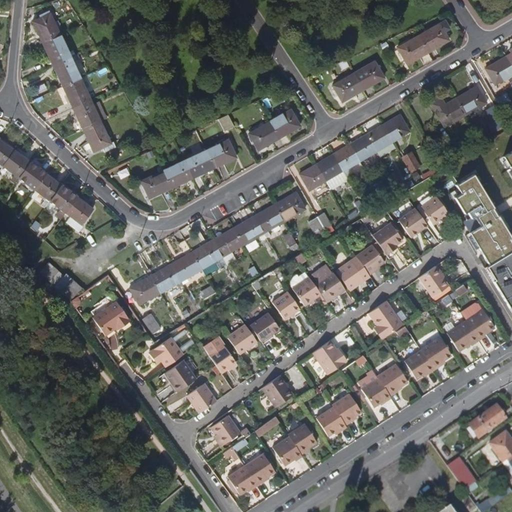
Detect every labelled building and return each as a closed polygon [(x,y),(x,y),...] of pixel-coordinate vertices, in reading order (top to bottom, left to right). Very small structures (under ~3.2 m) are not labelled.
[(31,28),(41,49),(59,40),(57,35),(61,33),(58,28),(54,30),(49,19),(31,28)] [(445,23),(419,38),(428,54),(448,42),(444,35),(450,31),(445,23)] [(428,54),(419,38),(397,51),(407,67),(428,54)] [(59,40),(41,49),(52,70),(69,62),(59,40)] [(511,77),(511,66),(507,59),(487,71),(496,87),(511,77)] [(348,68),(344,61),(336,65),(341,73),(348,68)] [(52,70),(63,92),(80,83),(69,62),(52,70)] [(353,77),(363,92),(384,80),(374,64),(353,77)] [(341,105),(363,92),(353,77),(332,89),(341,105)] [(63,92),(73,113),(90,105),(80,83),(63,92)] [(479,88),(457,101),(467,117),(488,105),(479,88)] [(511,108),(511,106),(505,95),(498,99),(506,112),(511,108)] [(258,103),(260,107),(270,102),(267,98),(258,103)] [(467,117),(457,101),(444,109),(440,101),(431,107),(444,130),(467,117)] [(73,113),(84,135),(101,127),(93,110),(90,105),(73,113)] [(101,106),(93,110),(101,127),(109,122),(101,106)] [(508,126),(497,108),(488,114),(493,123),(498,132),(508,126)] [(291,113),(271,125),(280,141),(301,129),(291,113)] [(237,131),(228,117),(219,121),(227,137),(237,131)] [(385,128),(394,145),(410,135),(401,119),(385,128)] [(498,132),(493,123),(490,125),(495,134),(498,138),(511,131),(508,126),(498,132)] [(280,141),(271,125),(249,137),(259,154),(280,141)] [(101,127),(84,135),(95,157),(104,152),(112,149),(111,148),(101,127)] [(378,154),(394,145),(385,128),(368,138),(378,154)] [(351,148),(361,164),(378,154),(368,138),(351,148)] [(463,154),(455,141),(446,146),(454,160),(463,154)] [(230,143),(207,154),(216,171),(238,160),(230,143)] [(0,144),(0,167),(3,170),(14,155),(0,144)] [(111,148),(112,149),(104,152),(106,157),(117,151),(115,146),(111,148)] [(334,158),(344,174),(347,172),(361,164),(351,148),(334,158)] [(511,151),(500,159),(511,178),(511,151)] [(207,154),(186,164),(194,181),(216,171),(207,154)] [(471,154),(463,161),(470,170),(479,163),(471,154)] [(14,155),(3,170),(13,178),(19,182),(30,167),(14,155)] [(421,170),(413,156),(405,161),(413,175),(421,170)] [(318,168),(327,184),(344,174),(334,158),(318,168)] [(164,175),(172,192),(194,181),(186,164),(164,175)] [(30,167),(19,182),(35,193),(45,178),(30,167)] [(311,194),(327,184),(318,168),(302,178),(311,194)] [(347,172),(344,174),(349,183),(353,181),(347,172)] [(413,177),(417,184),(435,173),(433,172),(421,179),(417,174),(413,177)] [(349,183),(344,174),(327,184),(333,194),(349,184),(349,183)] [(151,202),(172,192),(164,175),(142,185),(151,202)] [(391,178),(398,190),(403,186),(404,186),(397,175),(391,178)] [(467,235),(486,267),(508,253),(511,251),(511,248),(507,241),(510,240),(495,216),(494,217),(490,211),(491,210),(470,176),(453,187),(458,196),(452,200),(461,216),(464,214),(468,220),(471,219),(477,228),(469,234),(467,235)] [(15,188),(19,182),(13,178),(10,184),(15,188)] [(45,178),(35,193),(46,201),(41,208),(45,212),(50,205),(61,190),(45,178)] [(398,190),(400,194),(414,186),(411,183),(404,187),(403,186),(398,190)] [(374,188),(381,200),(388,195),(381,184),(374,188)] [(374,188),(366,193),(372,204),(381,200),(374,188)] [(0,193),(0,202),(3,205),(11,194),(4,189),(0,193)] [(60,212),(66,216),(77,201),(61,190),(50,205),(60,212)] [(276,209),(286,225),(307,213),(297,197),(276,209)] [(77,235),(82,228),(93,213),(77,201),(66,216),(70,219),(66,226),(77,235)] [(368,215),(360,202),(354,206),(362,218),(368,215)] [(448,219),(436,202),(420,213),(432,230),(448,219)] [(255,221),(265,237),(270,235),(286,225),(276,209),(255,221)] [(354,210),(346,215),(350,223),(359,218),(354,210)] [(62,223),(66,216),(60,212),(55,218),(62,223)] [(428,232),(416,215),(398,227),(411,245),(428,232)] [(318,220),(326,233),(334,229),(326,216),(318,220)] [(317,238),(326,233),(318,220),(309,225),(317,238)] [(261,240),(265,237),(255,221),(235,233),(244,249),(261,240)] [(391,230),(374,243),(387,262),(395,257),(393,254),(396,252),(403,247),(391,230)] [(234,256),(244,249),(235,233),(225,239),(220,242),(214,245),(224,261),(234,256)] [(291,250),(298,246),(292,235),(288,238),(285,240),(291,250)] [(313,237),(305,241),(310,249),(318,244),(313,237)] [(220,264),(224,261),(214,245),(200,253),(193,241),(187,245),(203,273),(220,264)] [(173,268),(183,285),(203,273),(187,245),(180,249),(187,261),(173,268)] [(356,262),(357,264),(370,282),(376,278),(375,276),(379,273),(385,269),(373,251),(356,262)] [(259,256),(266,267),(274,263),(267,252),(259,256)] [(486,267),(484,268),(492,280),(511,313),(511,259),(508,253),(486,267)] [(234,256),(224,261),(229,270),(239,265),(234,256)] [(306,265),(303,259),(295,264),(299,269),(306,265)] [(224,261),(220,264),(226,272),(229,270),(224,261)] [(357,264),(337,278),(350,297),(370,282),(357,264)] [(152,281),(162,298),(183,285),(173,268),(152,281)] [(260,278),(256,270),(250,274),(255,281),(260,278)] [(56,272),(46,282),(49,285),(59,275),(56,272)] [(448,292),(435,272),(419,284),(432,303),(448,292)] [(49,285),(54,289),(63,280),(59,275),(49,285)] [(309,283),(304,276),(298,280),(296,278),(293,280),(290,285),(291,290),(293,295),(309,283)] [(316,289),(329,307),(346,296),(333,278),(316,289)] [(54,289),(70,304),(81,292),(72,284),(70,286),(63,280),(54,289)] [(141,310),(162,298),(152,281),(130,294),(141,310)] [(314,290),(309,283),(293,295),(305,312),(322,301),(314,290)] [(314,290),(322,301),(327,308),(329,307),(316,289),(314,290)] [(207,304),(217,297),(213,290),(203,297),(207,304)] [(454,296),(448,301),(451,305),(458,301),(454,296)] [(300,315),(288,298),(273,308),(285,326),(300,315)] [(448,301),(442,305),(445,310),(451,305),(448,301)] [(107,340),(118,333),(121,330),(122,332),(131,326),(118,306),(94,322),(107,340)] [(386,307),(369,319),(377,331),(376,332),(383,344),(402,331),(386,307)] [(184,317),(187,322),(192,319),(189,314),(184,317)] [(482,316),(465,327),(478,347),(485,342),(484,341),(494,334),(482,316)] [(251,332),(262,348),(280,335),(269,319),(251,332)] [(157,341),(164,336),(154,322),(147,327),(157,341)] [(478,347),(465,327),(446,339),(458,357),(470,350),(470,351),(478,347)] [(174,338),(181,348),(192,339),(184,330),(174,338)] [(228,342),(240,360),(258,347),(246,330),(228,342)] [(408,336),(404,331),(398,335),(401,340),(408,336)] [(383,344),(376,332),(374,334),(382,345),(383,344)] [(162,366),(166,373),(183,360),(172,343),(152,356),(160,368),(162,366)] [(421,357),(433,376),(441,371),(440,368),(443,367),(450,362),(439,344),(420,355),(421,357)] [(329,346),(312,358),(327,380),(347,366),(340,357),(338,359),(336,356),(329,346)] [(220,375),(222,378),(236,368),(224,351),(210,361),(217,370),(220,375)] [(366,357),(362,360),(365,363),(365,364),(372,360),(369,355),(366,357)] [(426,380),(433,376),(421,357),(405,368),(416,385),(423,380),(425,378),(426,380)] [(173,390),(177,397),(196,384),(183,366),(165,379),(170,386),(172,384),(174,388),(173,390)] [(216,378),(220,375),(217,370),(212,373),(216,378)] [(377,382),(378,383),(389,401),(396,397),(395,395),(407,388),(395,370),(377,382)] [(212,392),(217,389),(211,379),(206,382),(212,392)] [(280,381),(262,393),(276,412),(293,400),(280,381)] [(384,408),(391,403),(389,401),(378,383),(362,394),(373,412),(383,406),(384,408)] [(187,401),(200,418),(217,406),(205,388),(187,401)] [(322,394),(319,390),(313,394),(311,396),(313,399),(322,394)] [(333,411),(345,430),(353,425),(352,423),(355,421),(361,417),(348,398),(332,409),(333,411)] [(298,405),(291,410),(294,414),(300,409),(298,405)] [(503,418),(494,405),(467,424),(476,437),(503,418)] [(338,437),(347,432),(345,430),(333,411),(316,422),(329,441),(334,437),(337,435),(338,437)] [(240,436),(228,420),(211,432),(218,442),(217,444),(221,451),(240,438),(241,438),(240,436)] [(288,439),(289,441),(301,459),(308,455),(307,453),(316,446),(304,429),(288,439)] [(246,431),(240,436),(241,438),(240,438),(244,443),(251,438),(246,431)] [(260,431),(254,436),(256,439),(263,434),(261,431),(260,431)] [(502,462),(511,455),(511,443),(504,431),(487,443),(502,462)] [(295,465),(302,461),(301,459),(289,441),(273,452),(284,470),(294,463),(295,465)] [(249,457),(254,464),(262,459),(257,452),(249,457)] [(511,455),(502,462),(511,476),(511,455)] [(254,464),(245,470),(258,490),(265,485),(264,483),(268,481),(275,476),(264,458),(262,459),(254,464)] [(459,468),(452,473),(464,490),(471,484),(459,468)] [(258,490),(245,470),(229,481),(241,499),(248,494),(251,492),(252,494),(258,490)] [(471,484),(464,490),(468,496),(475,490),(471,484)] [(479,511),(485,511),(511,494),(507,487),(477,508),(479,511)]
